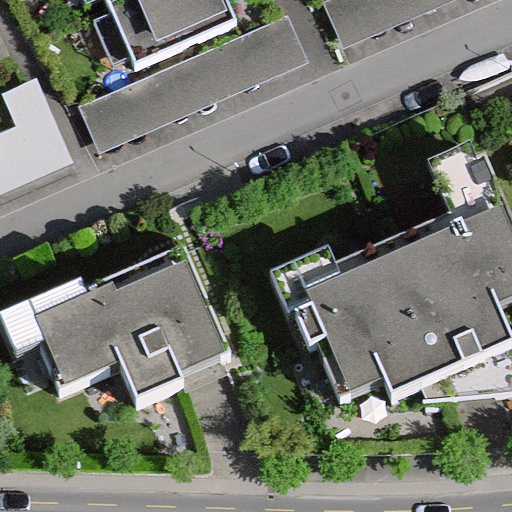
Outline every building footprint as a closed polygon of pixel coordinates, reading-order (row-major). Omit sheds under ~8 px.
[(207,0),(90,0),(126,81),(224,38),(210,6),(207,0)] [(465,0),(335,0),(333,1),(354,49),(465,0)] [(297,72),(276,24),(83,109),(104,157),(297,72)] [(17,136),(0,143),(0,201),(67,171),(30,89),(1,101),(17,136)] [(511,306),(511,270),(472,174),(464,178),(456,160),(413,178),(435,229),(313,279),(307,266),(247,291),(280,369),(294,363),(317,419),(359,401),(365,415),(483,367),(466,325),(511,306)] [(63,294),(0,323),(0,371),(21,362),(44,411),(99,385),(115,420),(218,371),(167,263),(70,308),(63,294)]
